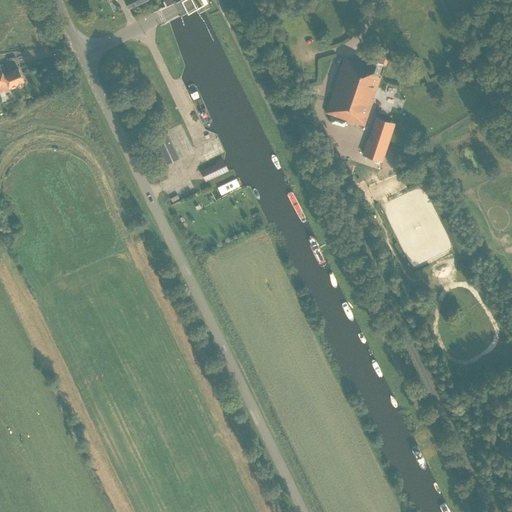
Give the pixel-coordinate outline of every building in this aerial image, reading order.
[(365,126),(368,116),(381,75),(379,75),(388,47),(377,44),(370,65),(354,59),(353,61),(344,58),(326,113),(365,126)] [(0,92),(25,81),(19,68),(4,75),(0,64),(0,92)] [(375,125),(365,156),(382,162),(392,130),(375,125)] [(167,163),(180,157),(168,132),(156,137),(167,163)] [(206,179),(228,169),(224,161),(203,171),(206,179)]
